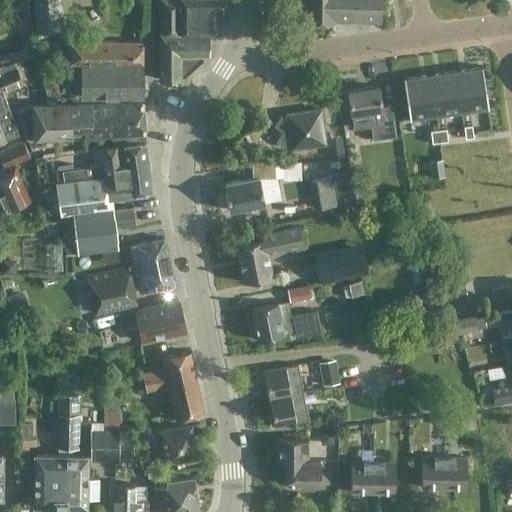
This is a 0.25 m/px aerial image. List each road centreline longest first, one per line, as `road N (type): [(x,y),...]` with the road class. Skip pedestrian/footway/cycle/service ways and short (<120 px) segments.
road 1 (secondary): [(229,511),(231,472),(178,182),(186,128),(231,52)]
road 2 (residential): [(231,52),(269,59),(511,28)]
